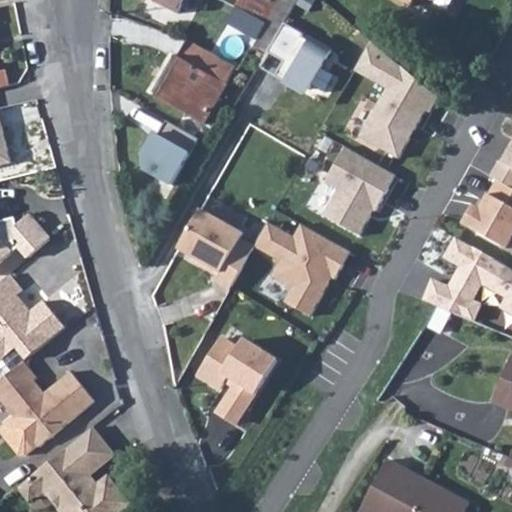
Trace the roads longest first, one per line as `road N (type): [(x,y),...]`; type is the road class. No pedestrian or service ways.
road 1 (residential): [(62,11),(89,162),(192,511)]
road 2 (residential): [(511,60),(385,277),(372,352),(268,511)]
